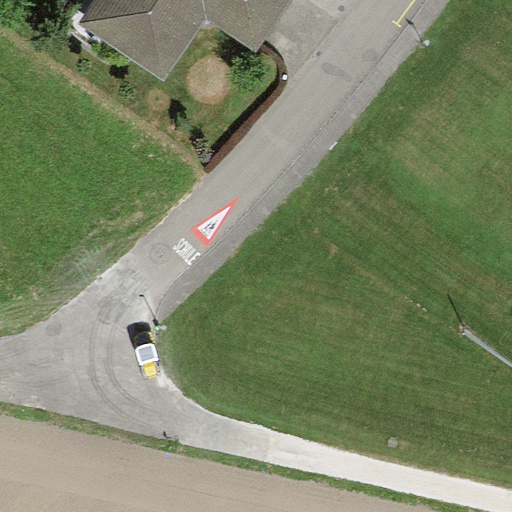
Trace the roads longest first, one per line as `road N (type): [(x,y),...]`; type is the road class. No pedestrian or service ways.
road 1 (residential): [(400,0),(226,210),(65,348),(22,371),(0,373)]
road 2 (track): [(65,348),(107,395),(172,428),(511,503)]
